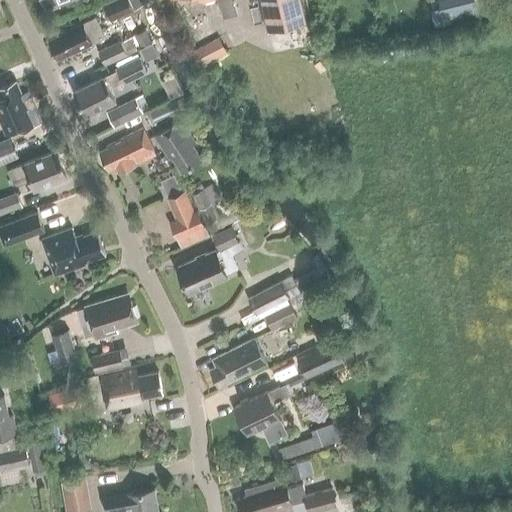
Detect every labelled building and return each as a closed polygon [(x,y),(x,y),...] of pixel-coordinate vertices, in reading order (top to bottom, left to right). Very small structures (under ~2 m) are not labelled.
[(42,0),(46,10),(72,0),(42,0)] [(128,0),(117,0),(104,6),(111,21),(133,11),(128,0)] [(305,21),(299,0),(260,0),(268,29),(305,21)] [(474,0),(445,0),(438,2),(443,24),(478,15),(474,0)] [(82,23),(62,33),(62,34),(48,40),(57,59),(71,52),(73,53),(92,45),(92,44),(105,38),(95,18),(83,24),(82,23)] [(120,43),(98,53),(104,65),(126,55),(137,50),(136,48),(150,41),(145,30),(120,43)] [(224,51),(217,37),(184,53),(191,67),(224,51)] [(153,42),(140,48),(146,60),(159,54),(153,42)] [(85,116),(114,101),(108,88),(122,81),(123,83),(146,71),(139,57),(115,68),(116,70),(103,77),(102,77),(73,91),(85,116)] [(0,103),(0,118),(6,133),(16,129),(18,132),(41,123),(27,92),(21,95),(15,81),(0,87),(0,92),(4,102),(0,103)] [(142,112),(135,97),(106,111),(114,127),(142,112)] [(182,113),(175,99),(149,111),(155,125),(182,113)] [(194,125),(190,117),(181,122),(186,130),(194,125)] [(180,120),(154,135),(167,159),(170,157),(179,172),(200,160),(191,145),(194,143),(180,120)] [(142,128),(106,146),(107,148),(99,152),(108,171),(115,167),(118,173),(155,155),(142,128)] [(0,162),(16,156),(9,138),(0,141),(0,162)] [(30,190),(66,176),(57,152),(9,170),(13,181),(25,177),(30,190)] [(192,193),(206,224),(218,218),(204,187),(192,193)] [(0,214),(23,206),(17,191),(0,197),(0,214)] [(170,224),(181,249),(208,238),(197,212),(193,214),(185,193),(167,201),(176,221),(170,224)] [(39,214),(0,226),(0,233),(4,246),(45,233),(39,214)] [(231,226),(211,235),(218,249),(238,240),(231,226)] [(73,230),(42,240),(54,277),(84,267),(84,265),(98,261),(96,256),(104,253),(98,234),(77,242),(73,230)] [(226,279),(214,252),(176,268),(187,296),(226,279)] [(293,279),(300,291),(321,280),(314,268),(293,279)] [(247,297),(256,315),(300,291),(293,279),(291,274),(247,297)] [(119,299),(85,310),(95,340),(117,333),(115,328),(136,322),(129,301),(121,304),(119,299)] [(297,318),(289,303),(264,315),(272,330),(297,318)] [(17,316),(5,324),(12,336),(24,329),(17,316)] [(330,325),(314,333),(318,341),(333,334),(330,325)] [(75,358),(67,332),(51,337),(55,350),(47,352),(51,365),(75,358)] [(264,364),(252,339),(210,360),(213,367),(208,370),(217,388),(264,364)] [(298,360),(307,377),(341,360),(332,343),(298,360)] [(119,350),(91,357),(95,373),(123,365),(119,350)] [(114,376),(102,378),(108,409),(142,402),(141,398),(163,394),(159,372),(137,376),(136,372),(114,376)] [(234,406),(248,434),(262,427),(269,441),(287,432),(273,402),(284,397),(279,386),(267,391),(234,406)] [(50,397),(54,413),(84,404),(80,389),(50,397)] [(0,470),(27,464),(23,448),(14,450),(11,437),(14,436),(10,416),(6,417),(1,396),(0,396),(0,470)] [(336,421),(316,428),(322,446),(342,439),(336,421)] [(315,447),(311,436),(278,448),(282,459),(315,447)] [(32,469),(45,467),(38,437),(26,440),(32,469)] [(58,454),(60,470),(89,465),(86,449),(73,451),(58,454)] [(289,479),(297,477),(294,463),(286,465),(289,479)] [(61,480),(66,511),(87,509),(83,477),(61,480)] [(284,479),(245,490),(246,496),(237,499),(240,511),(256,511),(263,510),(263,511),(284,511),(293,509),(291,503),(306,499),(308,511),(310,511),(336,505),(332,488),(305,495),(302,483),(287,488),(284,479)] [(107,511),(157,511),(153,488),(127,493),(127,494),(105,498),(107,511)]
